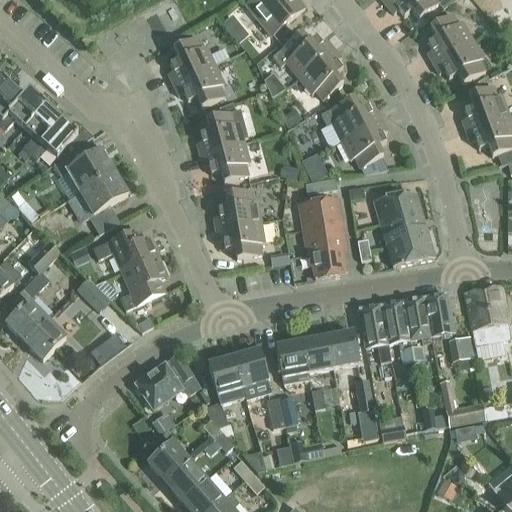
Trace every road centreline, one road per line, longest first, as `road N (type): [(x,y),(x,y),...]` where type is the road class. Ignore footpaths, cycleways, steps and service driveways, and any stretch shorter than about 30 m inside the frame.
road 1 (residential): [(223,319),(125,118),(77,95),(0,25)]
road 2 (residential): [(464,273),(436,150),(395,71),(339,0)]
road 3 (residential): [(223,319),(464,273)]
road 4 (residential): [(87,459),(82,414),(125,372),(223,319)]
